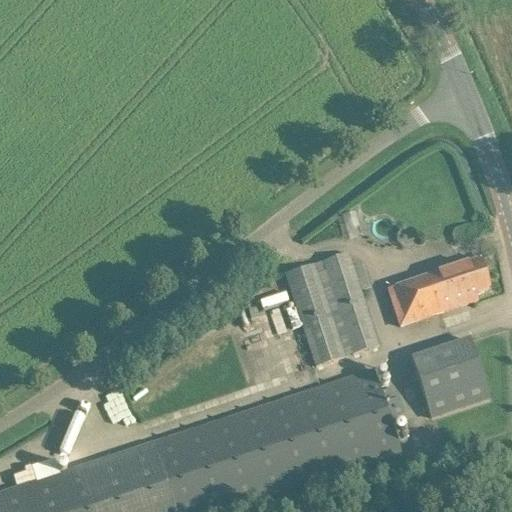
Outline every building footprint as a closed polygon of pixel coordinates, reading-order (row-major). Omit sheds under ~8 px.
[(347,255),(319,264),(350,357),(379,348),(347,255)] [(388,291),(394,310),(400,328),(477,303),(475,297),(490,292),(480,260),(388,291)] [(350,357),(319,264),(285,275),(316,368),(350,357)] [(470,344),(410,363),(430,428),(490,410),(470,344)] [(381,393),(380,390),(374,371),(0,494),(0,511),(227,511),(401,455),(392,426),(406,421),(399,399),(395,400),(391,390),(381,393)]
